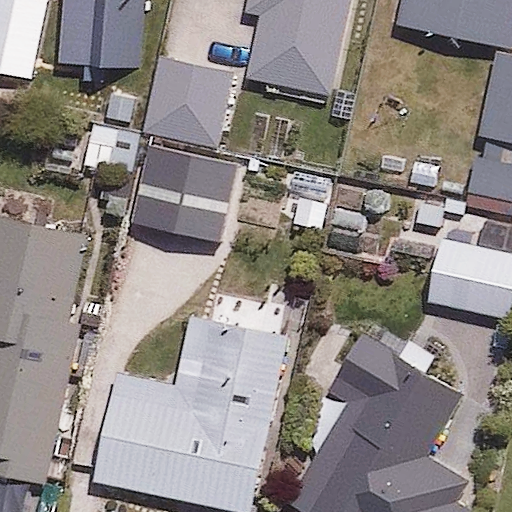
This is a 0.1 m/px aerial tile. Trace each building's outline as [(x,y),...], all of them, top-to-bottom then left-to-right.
[(48,0),(0,0),(0,67),(33,75),(48,0)] [(76,0),(78,60),(138,59),(137,0),(76,0)] [(246,0),(242,19),(262,23),(251,75),(333,92),(352,0),(246,0)] [(511,0),(402,0),(399,21),(511,39),(511,0)] [(240,63),(173,45),(153,122),(220,140),(240,63)] [(511,189),(511,50),(504,49),(480,184),(511,189)] [(140,129),(97,115),(85,155),(128,168),(140,129)] [(246,155),(157,131),(135,211),(224,236),(246,155)] [(0,466),(51,479),(91,315),(70,310),(91,224),(28,209),(33,189),(0,181),(0,466)] [(511,244),(444,231),(431,296),(511,312),(511,244)] [(288,326),(191,308),(179,376),(123,366),(102,482),(255,510),(288,326)] [(361,384),(299,498),(322,510),(321,511),(476,511),(482,502),(460,489),(472,468),(438,449),(470,389),(357,327),(334,369),(361,384)]
